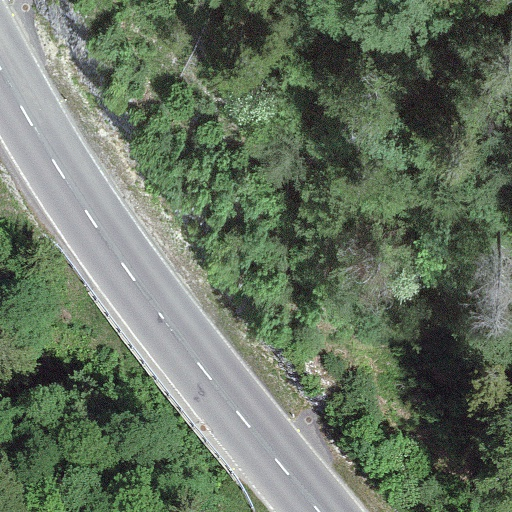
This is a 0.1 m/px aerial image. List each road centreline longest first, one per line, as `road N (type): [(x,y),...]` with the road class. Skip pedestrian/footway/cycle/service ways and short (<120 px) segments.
road 1 (track): [(511,464),(362,292),(330,205),(145,0)]
road 2 (secondary): [(318,511),(127,270),(0,66)]
